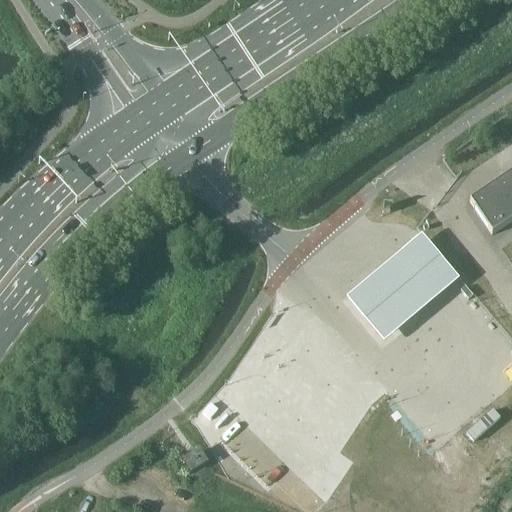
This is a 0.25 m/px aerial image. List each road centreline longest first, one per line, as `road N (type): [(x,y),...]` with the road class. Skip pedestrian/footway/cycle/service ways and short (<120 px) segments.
road 1 (primary): [(187,154),(417,0)]
road 2 (primary): [(0,329),(86,228),(187,154)]
road 3 (primary): [(139,124),(48,195),(0,247)]
road 4 (primary): [(317,0),(170,101)]
road 5 (unclassified): [(47,0),(139,124)]
road 6 (unclassified): [(294,260),(187,154)]
road 7 (unclassified): [(170,101),(89,0)]
